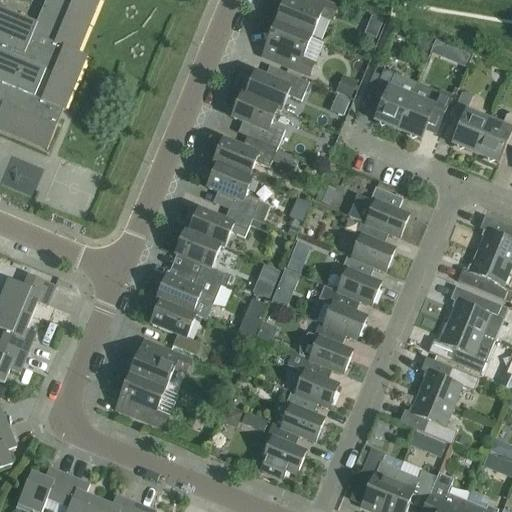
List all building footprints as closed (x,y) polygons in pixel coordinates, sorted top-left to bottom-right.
[(0,132),(47,151),(56,128),(55,128),(62,111),(64,112),(87,57),(77,53),(99,1),(97,0),(45,0),(36,24),(0,9),(0,132)] [(315,0),(286,0),(276,24),(311,38),(320,17),(331,21),(336,9),(315,0)] [(302,61),(311,38),(276,24),(262,58),(308,77),(313,65),(302,61)] [(397,132),(411,99),(416,85),(383,72),(373,95),(384,99),(374,123),(397,132)] [(255,75),(246,98),(277,111),(276,112),(280,113),(287,97),(301,103),(309,84),(285,75),(281,86),(255,75)] [(411,99),(397,132),(421,141),(423,135),(434,139),(450,99),(439,95),(434,108),(411,99)] [(475,155),(489,122),(466,113),(472,99),(461,95),(451,118),(462,122),(452,146),(475,155)] [(246,98),(242,96),(232,120),(258,130),(253,141),(277,151),(284,132),(270,126),(276,112),(277,111),(246,98)] [(489,122),(475,155),(498,165),(508,141),(511,143),(511,116),(510,115),(506,117),(502,127),(489,122)] [(277,151),(253,141),(249,153),(223,142),(213,166),(217,167),(248,180),(248,179),(255,164),(269,170),(277,151)] [(217,167),(207,190),(233,200),(228,211),(252,221),(260,202),(246,197),(252,181),(248,179),(248,180),(217,167)] [(388,235),(398,239),(398,240),(399,240),(409,217),(407,217),(397,213),(402,201),(375,189),(370,202),(356,196),(347,218),(361,224),(361,223),(388,235)] [(252,221),(228,211),(224,223),(198,212),(189,234),(189,235),(220,248),(220,249),(223,250),(230,234),(244,240),(252,221)] [(477,253),(511,267),(511,265),(511,229),(484,218),(479,231),(486,233),(477,253)] [(361,223),(361,224),(355,236),(360,238),(351,259),(374,269),(384,273),(384,274),(385,274),(394,251),(393,251),(383,247),(388,235),(361,223)] [(189,235),(189,234),(185,233),(175,257),(201,267),(196,278),(220,288),(225,290),(230,278),(211,270),(220,249),(220,248),(189,235)] [(511,291),(503,288),(511,267),(477,253),(469,273),(462,271),(457,283),(510,305),(511,299),(511,291)] [(374,269),(351,259),(347,257),(341,270),(346,272),(337,293),(360,303),(370,307),(369,308),(371,308),(380,285),(379,285),(369,281),(374,269)] [(55,288),(32,278),(28,277),(23,288),(8,281),(0,300),(0,304),(31,318),(37,305),(47,309),(55,288)] [(220,288),(196,278),(192,289),(166,279),(156,302),(160,304),(160,303),(192,316),(198,301),(212,307),(220,288)] [(332,306),(323,327),(346,337),(356,341),(355,342),(357,342),(366,319),(365,319),(355,315),(360,303),(337,293),(322,287),(317,300),(332,306)] [(448,324),(482,338),(491,318),(502,323),(507,310),(455,289),(450,301),(456,304),(448,324)] [(160,303),(160,304),(151,327),(176,337),(172,348),(195,358),(200,346),(186,340),(196,317),(192,316),(160,303)] [(0,344),(27,355),(36,335),(26,331),(31,318),(0,304),(0,331),(4,333),(0,344)] [(482,338),(448,324),(440,344),(433,341),(428,354),(480,376),(486,363),(474,358),(482,338)] [(332,371),(342,375),(341,376),(343,376),(352,353),(351,353),(341,349),(346,337),(323,327),(318,325),(313,338),(308,336),(303,342),(300,349),(299,357),(332,371)] [(144,343),(130,377),(164,392),(174,370),(185,374),(190,362),(144,343)] [(27,355),(0,344),(0,383),(3,385),(9,371),(19,376),(27,355)] [(303,375),(295,395),(318,405),(317,405),(328,409),(327,410),(328,411),(338,387),(337,387),(326,383),(332,371),(299,357),(292,354),(287,368),(303,375)] [(419,395),(453,409),(461,389),(473,394),(478,381),(426,359),(421,372),(427,375),(419,395)] [(155,414),(164,392),(130,377),(116,411),(161,430),(166,418),(155,414)] [(318,405),(295,395),(290,393),(285,406),(289,408),(281,429),(299,437),(299,438),(314,443),(313,444),(314,445),(324,421),(323,421),(323,422),(312,417),(317,405),(318,405)] [(445,429),(453,409),(419,395),(410,415),(404,412),(399,425),(451,446),(456,434),(445,429)] [(294,450),(299,438),(299,437),(281,429),(272,426),(266,439),(271,441),(262,463),(263,463),(261,468),(283,477),(285,471),(295,476),(296,477),(306,454),(304,453),(304,454),(294,450)] [(0,471),(12,467),(6,453),(16,449),(7,428),(0,431),(0,471)] [(368,511),(382,511),(399,472),(381,464),(384,456),(370,451),(358,479),(370,484),(360,508),(368,511)] [(58,506),(69,478),(48,469),(44,480),(31,474),(17,507),(30,511),(42,511),(47,501),(58,506)] [(399,472),(382,511),(406,511),(411,500),(424,506),(436,478),(422,472),(419,480),(399,472)] [(438,474),(436,478),(424,506),(421,511),(462,511),(466,504),(447,496),(453,480),(438,474)] [(69,478),(58,506),(68,510),(67,511),(93,511),(98,502),(85,496),(89,486),(69,478)] [(98,502),(93,511),(133,511),(136,505),(115,497),(111,507),(98,502)]
